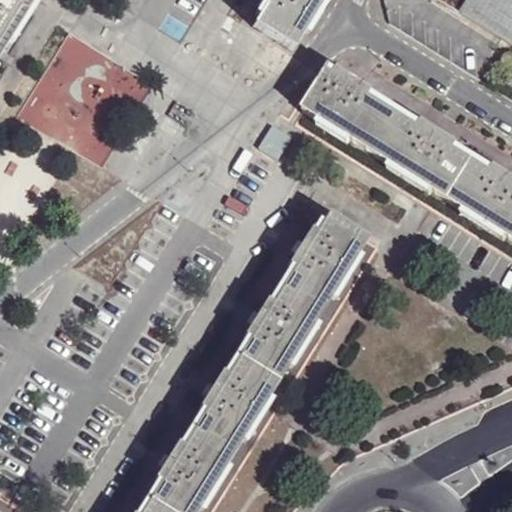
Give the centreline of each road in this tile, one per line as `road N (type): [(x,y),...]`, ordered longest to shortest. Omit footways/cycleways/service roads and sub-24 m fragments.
road 1 (residential): [(0,317),(306,63),(334,20)]
road 2 (residential): [(334,20),(511,128)]
road 3 (secondary): [(511,431),(398,488)]
